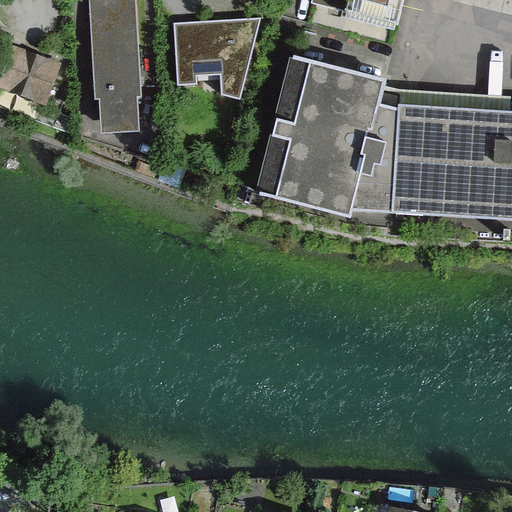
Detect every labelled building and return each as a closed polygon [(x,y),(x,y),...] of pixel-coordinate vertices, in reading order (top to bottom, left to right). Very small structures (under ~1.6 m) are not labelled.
[(101,100),(103,134),(140,133),(139,99),(142,99),(141,73),(137,0),(90,0),(96,100),(101,100)] [(313,0),(312,3),(398,25),(404,0),(313,0)] [(197,87),(196,65),(221,64),(226,98),(241,103),(263,21),(176,25),(180,90),(197,87)] [(63,65),(14,46),(0,80),(0,85),(47,104),(63,65)] [(350,217),(353,205),(511,214),(511,108),(400,102),(400,105),(379,99),(385,79),(295,54),(257,191),(350,217)]
